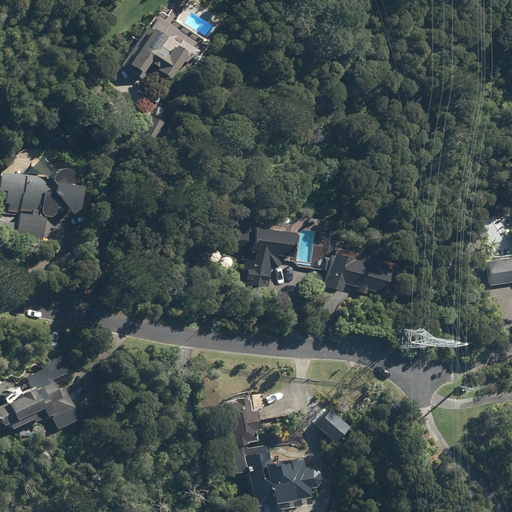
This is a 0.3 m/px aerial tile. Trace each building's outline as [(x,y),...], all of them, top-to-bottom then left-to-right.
[(177,32),(156,18),(148,31),(145,29),(119,67),(140,81),(149,68),(154,71),(152,73),(166,82),(173,72),(174,72),(181,63),(188,67),(197,53),(180,41),(177,45),(171,41),(177,32)] [(163,126),(144,116),(132,138),(152,148),(163,126)] [(47,177),(21,174),(0,171),(0,188),(1,189),(0,193),(0,201),(5,202),(4,210),(16,212),(16,210),(30,211),(29,213),(16,212),(13,239),(40,241),(42,215),(47,216),(52,212),(52,207),(54,207),(59,203),(68,213),(75,207),(78,181),(70,180),(70,174),(66,169),(60,167),(54,167),(49,171),(47,177)] [(0,233),(11,235),(12,223),(0,221),(0,233)] [(287,256),(291,232),(233,224),(230,252),(246,255),(247,251),(251,251),(249,259),(241,258),(238,283),(265,286),(267,267),(269,269),(278,262),(272,254),(287,256)] [(511,247),(511,254),(511,262),(509,263),(508,257),(484,261),(488,285),(511,281),(511,247)] [(388,268),(330,252),(321,286),(340,291),(342,283),(381,294),(388,268)] [(443,261),(441,269),(447,271),(450,263),(443,261)] [(412,329),(356,321),(353,343),(408,351),(412,329)] [(54,391),(48,379),(65,371),(58,355),(37,364),(39,369),(22,376),(27,388),(16,393),(17,396),(0,403),(0,423),(4,422),(6,428),(39,413),(40,416),(46,413),(53,429),(77,418),(63,386),(54,391)] [(246,399),(246,397),(233,399),(234,401),(223,402),(230,446),(245,443),(244,442),(254,440),(253,432),(256,431),(254,420),(257,420),(255,409),(250,410),(248,398),(246,399)] [(249,506),(306,496),(305,488),(313,487),(318,480),(316,472),(309,467),(295,470),(292,458),(268,463),(266,451),(241,455),(249,506)]
